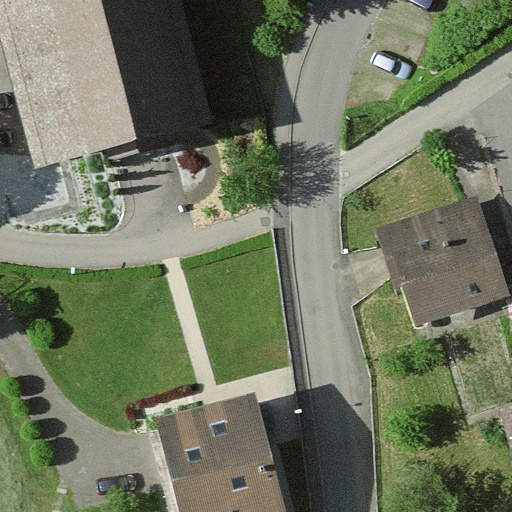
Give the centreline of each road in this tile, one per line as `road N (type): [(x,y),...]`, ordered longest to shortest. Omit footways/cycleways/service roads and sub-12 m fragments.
road 1 (residential): [(337,511),(313,197)]
road 2 (residential): [(511,66),(313,197)]
road 3 (residential): [(313,197),(324,40),(345,0)]
